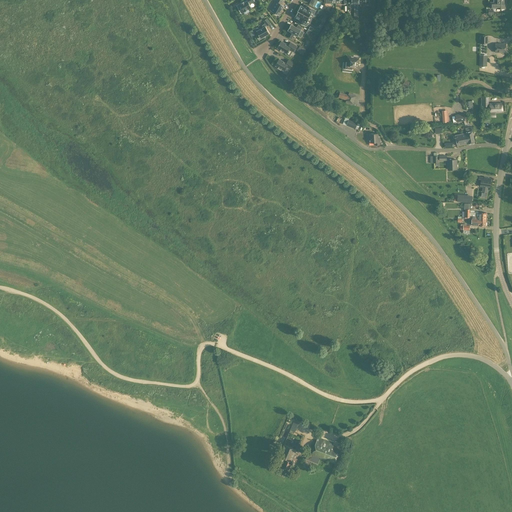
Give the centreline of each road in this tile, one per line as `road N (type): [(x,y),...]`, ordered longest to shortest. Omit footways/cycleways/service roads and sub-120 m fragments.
road 1 (tertiary): [(511,373),(443,254),(375,181),(267,95),(205,0)]
road 2 (residential): [(506,145),(371,150),(293,93)]
road 3 (track): [(0,288),(62,318),(111,373),(144,383),(196,383)]
road 4 (track): [(384,398),(335,399),(215,345)]
road 5 (tertiary): [(508,298),(495,252),(506,145)]
road 6 (unclassified): [(511,383),(487,361),(450,356),(414,370),(384,398)]
